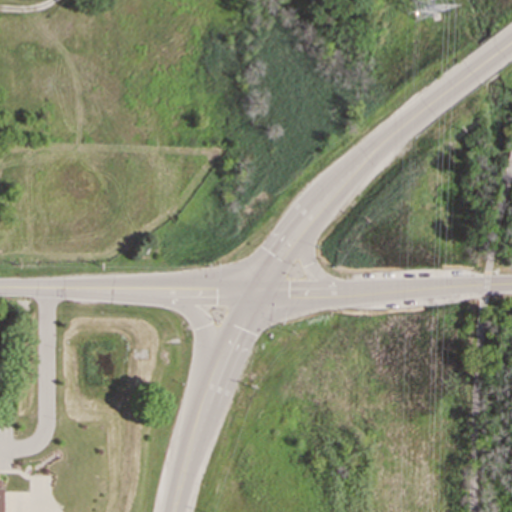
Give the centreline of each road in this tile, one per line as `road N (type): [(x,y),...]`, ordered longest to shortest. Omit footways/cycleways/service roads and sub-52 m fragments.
road 1 (secondary): [(80,290),(172,299),(202,326),(178,488)]
road 2 (secondary): [(312,209),(413,112),(511,37)]
road 3 (secondary): [(178,488),(206,394),(250,294)]
road 4 (tertiary): [(250,294),(80,290)]
road 5 (tertiary): [(511,282),(371,292)]
road 6 (secondary): [(371,292),(328,285),(310,269),(304,243),(312,209)]
road 7 (tertiary): [(371,292),(250,294)]
